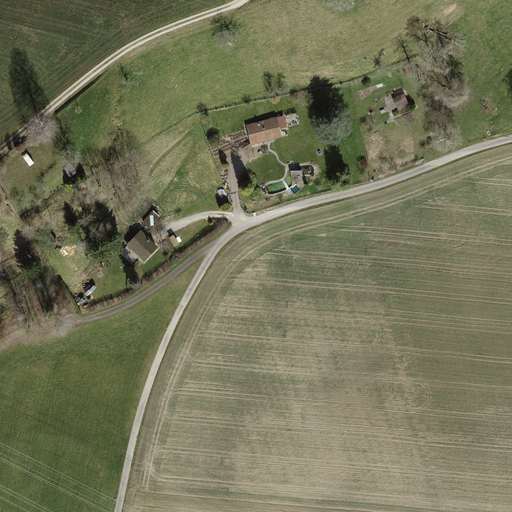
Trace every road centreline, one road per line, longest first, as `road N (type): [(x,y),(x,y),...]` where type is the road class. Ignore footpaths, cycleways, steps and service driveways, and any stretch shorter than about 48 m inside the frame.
road 1 (unclassified): [(116,511),(131,440),(182,294),(219,244),(303,203),(511,140)]
road 2 (track): [(243,0),(124,46),(0,149)]
road 3 (track): [(0,349),(130,301),(219,244)]
